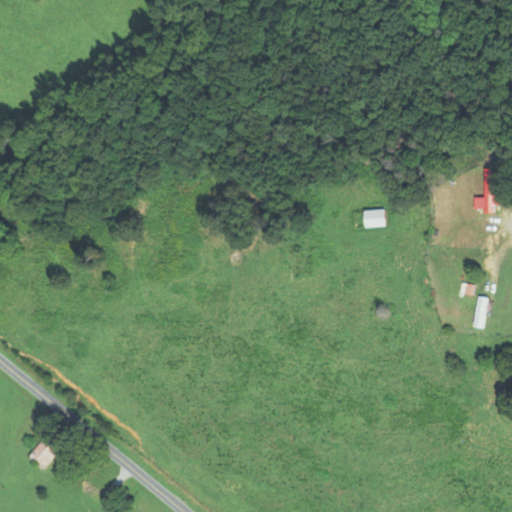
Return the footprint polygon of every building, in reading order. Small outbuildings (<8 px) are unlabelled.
[(495,170),(485,170),(485,212),(495,212),(495,170)] [(389,209),(368,209),(368,226),(389,226),(389,209)] [(487,296),(477,295),(474,326),(484,328),(487,296)] [(34,454),(49,465),(63,445),(48,434),(34,454)] [(65,485),(93,507),(99,500),(71,478),(65,485)]
